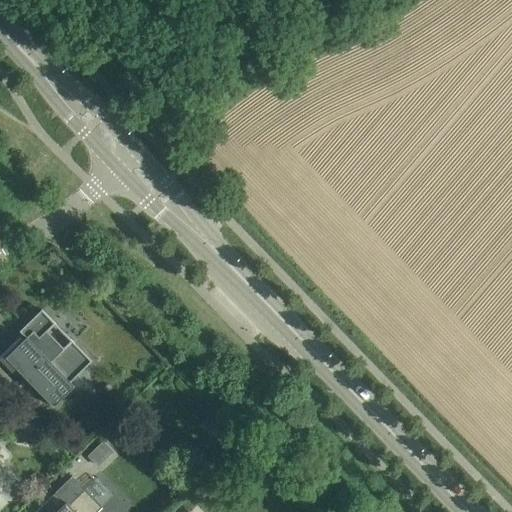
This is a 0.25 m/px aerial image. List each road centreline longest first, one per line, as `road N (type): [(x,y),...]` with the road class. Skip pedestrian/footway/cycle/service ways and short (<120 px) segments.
road 1 (secondary): [(468,511),(218,254)]
road 2 (residential): [(118,168),(62,218),(0,254)]
road 3 (secondary): [(26,56),(118,168)]
road 4 (secondary): [(135,148),(26,56)]
road 5 (secondary): [(218,254),(169,181),(135,148)]
road 6 (secondary): [(118,168),(218,254)]
